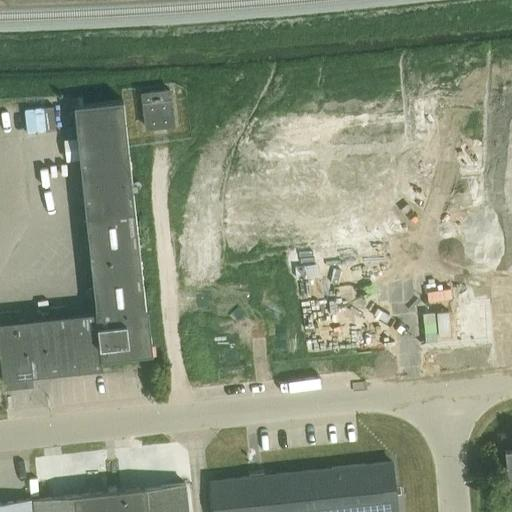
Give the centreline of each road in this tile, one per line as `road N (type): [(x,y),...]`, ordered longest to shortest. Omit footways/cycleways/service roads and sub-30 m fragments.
road 1 (unclassified): [(0,437),(442,391)]
road 2 (unclassified): [(451,511),(442,391)]
